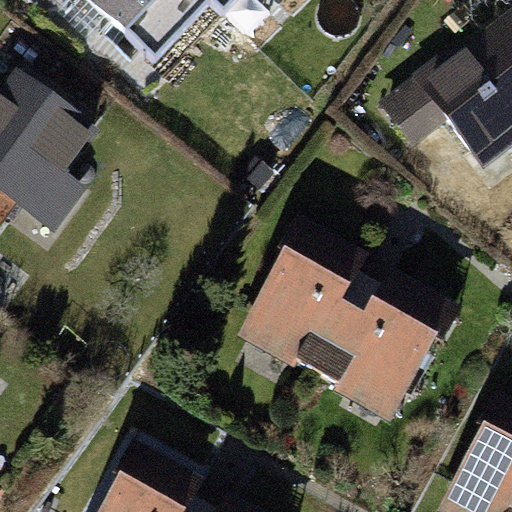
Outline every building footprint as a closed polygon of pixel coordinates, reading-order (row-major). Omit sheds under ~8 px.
[(87,0),(158,68),(216,9),(206,0),(87,0)] [(206,0),(216,9),(228,21),(248,0),(206,0)] [(484,167),(511,145),(511,27),(471,60),(465,52),(391,109),(417,143),(448,120),(484,167)] [(0,222),(5,225),(20,205),(25,209),(50,174),(61,182),(95,135),(23,83),(0,114),(0,222)] [(360,262),(310,234),(259,326),(286,341),(278,352),(322,378),(357,316),(351,293),(361,276),(360,262)] [(357,316),(322,378),(365,403),(372,390),(398,405),(449,312),(401,285),(387,288),(376,307),(357,316)] [(511,511),(511,410),(510,409),(457,502),(477,511),(511,511)] [(196,486),(147,459),(116,511),(191,511),(199,500),(196,486)]
